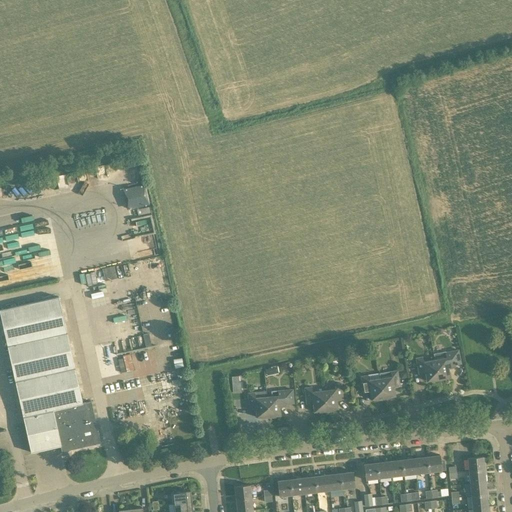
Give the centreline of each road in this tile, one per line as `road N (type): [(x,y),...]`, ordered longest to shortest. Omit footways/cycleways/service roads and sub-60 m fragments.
road 1 (residential): [(209,461),(500,425)]
road 2 (residential): [(0,511),(209,461)]
